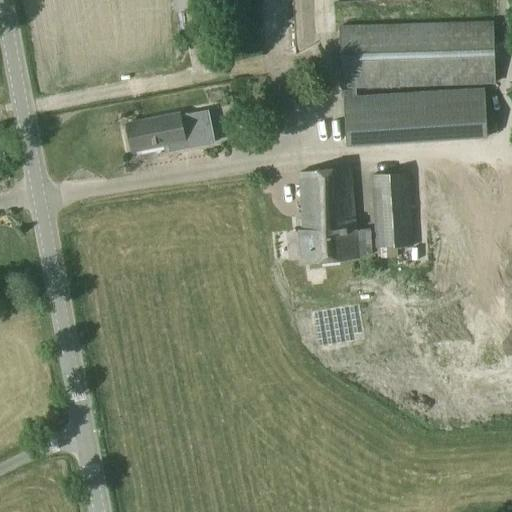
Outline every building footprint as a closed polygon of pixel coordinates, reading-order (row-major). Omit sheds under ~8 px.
[(172,0),(173,11),(205,7),(205,0),(172,0)] [(496,83),(493,20),(339,25),(341,88),(496,83)] [(487,138),(485,88),(343,96),(346,147),(487,138)] [(126,124),(132,150),(173,142),(174,150),(214,142),(208,110),(180,115),(180,113),(126,124)] [(208,147),(187,148),(187,159),(208,158),(208,147)] [(302,230),(299,230),(301,259),(356,255),(356,256),(372,256),(371,229),(354,230),(354,225),(356,225),(351,168),(298,171),(302,230)] [(422,170),(425,363),(511,361),(511,189),(508,189),(511,345),(488,346),(487,282),(488,282),(485,172),(447,172),(447,170),(422,170)] [(413,246),(409,172),(371,174),(376,248),(413,246)] [(401,303),(416,300),(413,286),(398,289),(401,303)]
